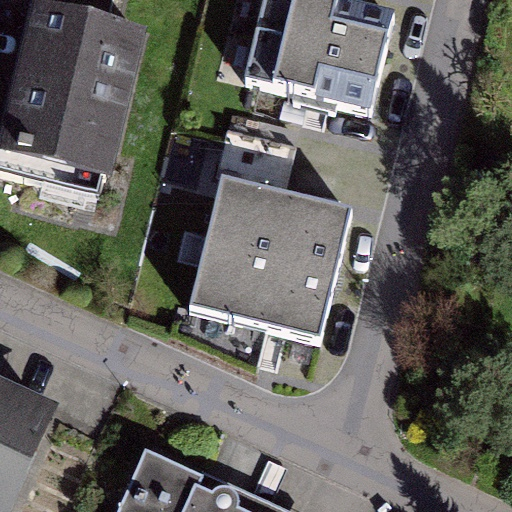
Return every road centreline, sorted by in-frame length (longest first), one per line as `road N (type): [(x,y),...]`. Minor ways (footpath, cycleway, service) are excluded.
road 1 (residential): [(353,464),(465,0)]
road 2 (residential): [(0,299),(353,464)]
